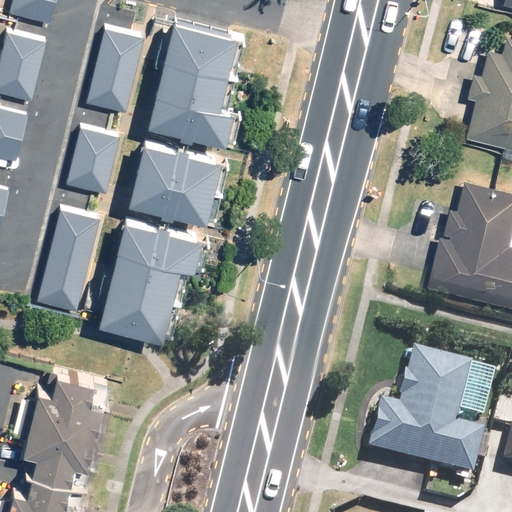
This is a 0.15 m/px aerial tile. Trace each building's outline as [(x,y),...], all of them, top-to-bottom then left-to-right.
[(50,0),(11,0),(10,6),(46,15),(50,0)] [(236,24),(174,10),(149,112),(224,130),(231,100),(218,97),(236,24)] [(142,30),(106,22),(89,96),(125,104),(142,30)] [(40,33),(8,25),(0,57),(0,86),(26,93),(40,33)] [(489,47),(468,131),(511,142),(511,32),(508,31),(503,50),(489,47)] [(21,106),(0,100),(0,150),(10,153),(21,106)] [(119,130),(80,121),(66,177),(105,187),(119,130)] [(219,149),(143,131),(128,190),(205,209),(219,149)] [(447,202),(429,280),(511,299),(511,241),(509,241),(511,228),(511,186),(464,175),(457,205),(447,202)] [(99,211),(61,202),(38,295),(76,304),(99,211)] [(201,229),(123,210),(98,312),(162,328),(179,255),(194,258),(201,229)] [(374,401),(363,446),(469,472),(480,427),(451,420),(466,361),(408,347),(393,405),(374,401)] [(46,382),(38,380),(23,443),(37,446),(33,463),(69,471),(73,455),(95,460),(110,398),(89,393),(94,373),(51,363),(46,382)] [(511,418),(510,418),(499,461),(511,464),(511,418)] [(28,484),(15,481),(7,511),(77,511),(81,496),(64,492),(68,474),(32,466),(28,484)]
